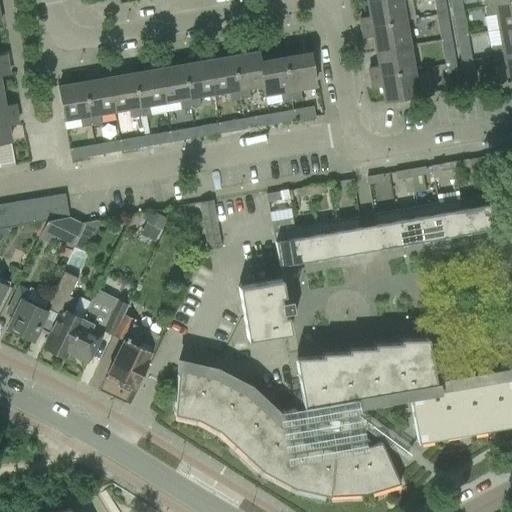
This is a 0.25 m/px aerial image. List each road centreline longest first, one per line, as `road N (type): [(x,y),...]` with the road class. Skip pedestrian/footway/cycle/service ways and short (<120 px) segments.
road 1 (residential): [(511,136),(366,155),(352,138),(332,17),(315,0),(89,46),(65,32),(58,0)]
road 2 (secondary): [(226,511),(0,389)]
